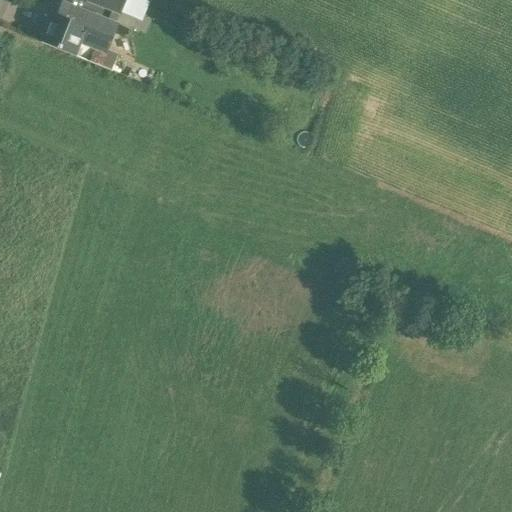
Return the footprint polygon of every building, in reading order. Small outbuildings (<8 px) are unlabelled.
[(123,0),(88,0),(87,4),(118,16),(123,0)] [(114,28),(62,7),(57,19),(84,30),(109,40),(114,28)] [(57,19),(51,16),(40,44),(74,57),(79,43),(84,30),(57,19)] [(109,40),(84,30),(79,43),(94,49),(104,53),(109,40)] [(94,49),(79,43),(74,57),(88,63),(94,49)] [(104,53),(94,49),(88,63),(110,72),(116,58),(104,53)]
